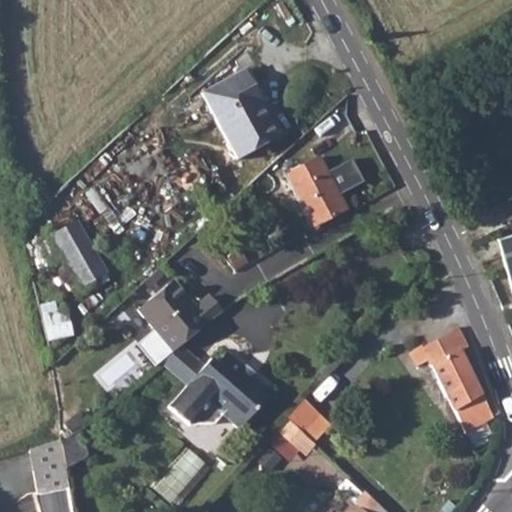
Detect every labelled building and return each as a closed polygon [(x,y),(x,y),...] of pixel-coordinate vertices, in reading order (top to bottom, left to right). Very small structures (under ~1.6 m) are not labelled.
[(249,67),(245,70),(261,102),(266,100),(249,67)] [(245,70),(203,91),(238,159),(279,137),(245,70)] [(318,156),(284,174),(312,227),(347,210),(318,156)] [(81,223),(56,237),(85,289),(112,273),(81,223)] [(511,232),(497,237),(511,290),(511,232)] [(196,309),(173,283),(139,313),(175,354),(181,348),(223,312),(210,297),(196,309)] [(69,305),(45,309),(49,340),(74,336),(69,305)] [(468,345),(458,327),(422,347),(421,345),(408,352),(416,366),(427,360),(452,412),(455,411),(467,434),(493,418),(461,350),(468,345)] [(189,388),(205,369),(181,348),(175,354),(162,365),(189,388)] [(189,388),(187,390),(170,409),(191,427),(215,425),(223,415),(240,430),(272,393),(226,354),(216,365),(211,361),(205,369),(189,388)] [(304,400),(287,418),(302,433),(319,414),(304,400)] [(330,424),(319,414),(302,433),(312,443),(330,424)] [(82,436),(62,453),(67,484),(87,468),(82,436)] [(61,448),(30,453),(37,495),(68,489),(67,484),(62,453),(61,448)] [(71,511),(68,489),(37,495),(33,495),(36,511),(71,511)] [(385,511),(368,496),(357,507),(362,511),(385,511)]
